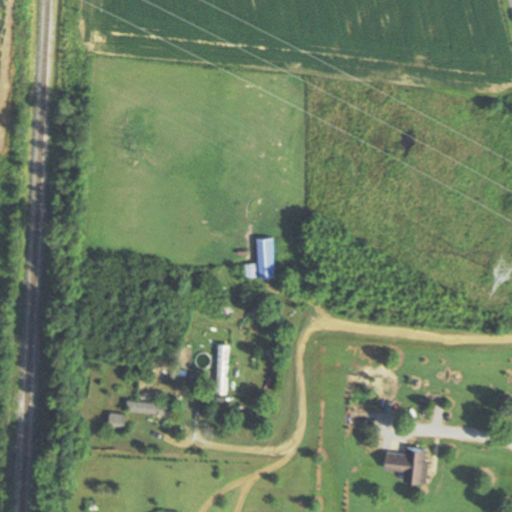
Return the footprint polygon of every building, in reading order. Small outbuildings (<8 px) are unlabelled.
[(261,277),(277,277),(277,238),(261,238),(261,277)] [(232,342),(218,342),(218,393),(232,393),(232,342)] [(181,402),(130,400),(130,411),(180,413),(181,402)] [(114,428),(128,428),(128,415),(114,415),(114,428)] [(387,468),(409,469),(408,480),(433,481),(435,446),(389,444),(387,468)]
